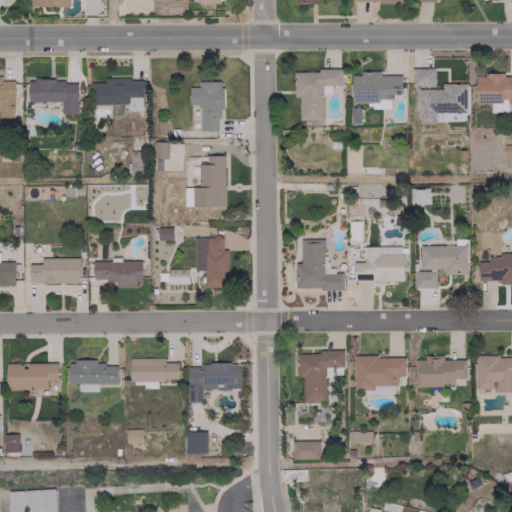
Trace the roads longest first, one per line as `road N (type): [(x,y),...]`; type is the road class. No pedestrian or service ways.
road 1 (residential): [(261,0),(272,511)]
road 2 (residential): [(0,321),(511,318)]
road 3 (tertiary): [(0,37),(511,35)]
